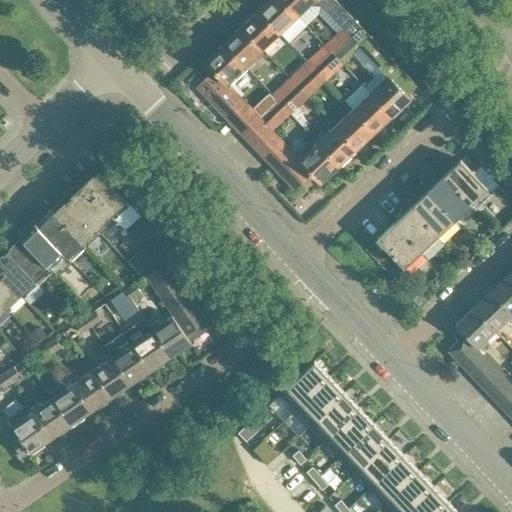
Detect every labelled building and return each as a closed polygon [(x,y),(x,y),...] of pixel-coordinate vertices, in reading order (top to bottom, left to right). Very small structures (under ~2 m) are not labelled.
[(281,0),(269,0),(258,10),(280,33),(289,42),(306,26),(297,17),(281,0)] [(335,0),(281,0),(297,17),(311,3),(319,3),(342,27),(352,38),(362,28),(335,0)] [(262,50),(280,33),(258,10),(241,27),(262,50)] [(262,50),(241,27),(223,44),(247,69),(249,68),(247,65),(262,50)] [(342,27),(332,36),(340,44),(343,41),(346,44),(352,38),(342,27)] [(407,96),(417,86),(362,28),(352,38),(361,47),(360,47),(387,75),(369,92),(391,115),(409,98),(407,96)] [(343,64),(360,47),(361,47),(352,38),(346,44),(347,45),(335,56),(343,64)] [(247,69),(223,44),(205,61),(214,70),(226,83),(228,82),(230,84),(231,83),(247,69)] [(315,52),(306,61),(314,69),(323,60),(315,52)] [(325,81),(343,64),(335,56),(318,73),(325,81)] [(298,68),(289,77),(296,86),(306,77),(298,68)] [(247,100),(231,83),(230,84),(228,82),(226,83),(214,70),(196,87),(227,119),(247,100)] [(310,81),(301,90),(307,97),(317,88),(310,81)] [(281,85),(271,94),(279,102),(288,93),(281,85)] [(297,107),(307,97),(301,90),(283,107),(290,114),(291,113),(297,107)] [(391,115),(369,92),(352,109),(374,132),(391,115)] [(235,127),(255,108),(247,100),(227,119),(235,127)] [(274,129),(290,114),(283,107),(267,122),(274,129)] [(297,107),(291,113),(304,127),(309,123),(301,114),(303,113),(297,107)] [(263,118),(263,117),(255,108),(235,127),(244,136),(263,118)] [(374,132),(352,109),(334,125),(356,148),(374,132)] [(244,136),(248,140),(267,122),(263,118),(244,136)] [(256,149),(276,130),(274,129),(267,122),(248,140),(256,149)] [(356,148),(334,125),(317,142),(339,165),(356,148)] [(264,157),(283,138),(276,130),(256,149),(264,157)] [(272,166),(292,147),(283,138),(264,157),(272,166)] [(339,165),(317,142),(301,157),(299,159),(312,173),(321,182),(339,165)] [(299,159),(301,157),(292,147),(272,166),(294,189),(312,173),(299,159)] [(492,193),(460,159),(443,176),(475,209),(492,193)] [(131,204),(100,171),(97,168),(81,182),(115,218),(131,204)] [(475,209),(443,176),(427,191),(459,225),(475,209)] [(115,218),(81,182),(66,196),(101,232),(115,218)] [(459,225),(427,191),(410,207),(442,241),(459,225)] [(101,232),(66,196),(52,209),(87,246),(101,232)] [(442,241),(410,207),(394,223),(425,256),(442,241)] [(87,246),(52,209),(37,223),(69,257),(69,256),(72,260),(87,246)] [(34,219),(19,233),(54,271),(58,275),(73,261),(72,260),(69,256),(69,257),(37,223),(34,219)] [(408,272),(425,257),(425,256),(394,223),(376,239),(408,272)] [(54,271),(19,233),(4,247),(39,284),(54,271)] [(0,251),(0,271),(25,298),(31,304),(45,291),(39,284),(4,247),(0,251)] [(154,285),(173,272),(167,263),(147,276),(154,285)] [(25,298),(0,271),(0,300),(10,312),(25,298)] [(160,295),(180,282),(173,272),(154,285),(160,295)] [(511,278),(508,274),(491,291),(511,313),(511,278)] [(142,291),(135,282),(125,289),(131,298),(142,291)] [(167,305),(186,292),(180,282),(160,295),(167,305)] [(131,298),(125,289),(112,299),(118,307),(131,298)] [(511,320),(511,313),(491,291),(473,308),(495,331),(506,321),(509,324),(511,320)] [(186,292),(167,305),(173,314),(174,315),(193,301),(186,292)] [(0,320),(10,312),(0,300),(0,320)] [(173,314),(172,314),(190,341),(210,328),(205,321),(206,321),(193,301),(174,315),(173,314)] [(458,341),(447,351),(459,364),(477,347),(477,348),(478,347),(480,345),(483,348),(489,342),(486,339),(495,331),(473,308),(455,325),(460,329),(453,336),(458,341)] [(96,309),(85,316),(91,326),(102,318),(96,309)] [(190,341),(172,314),(160,322),(159,319),(150,326),(171,356),(191,342),(190,341)] [(91,326),(85,316),(75,322),(82,332),(91,326)] [(145,319),(125,332),(151,370),(171,356),(150,326),(145,319)] [(105,345),(110,353),(131,384),(151,370),(125,332),(105,345)] [(62,346),(57,337),(56,336),(45,343),(51,353),(62,346)] [(51,353),(45,343),(36,350),(42,359),(51,353)] [(468,373),(486,356),(478,347),(477,348),(477,347),(459,364),(468,373)] [(131,384),(110,353),(102,358),(104,360),(91,369),(111,397),(131,384)] [(477,382),(494,365),(486,356),(468,373),(477,382)] [(314,360),(280,393),(295,409),(330,376),(314,360)] [(22,376),(15,365),(5,372),(12,383),(22,376)] [(485,390),(503,373),(494,365),(477,382),(485,390)] [(111,397),(91,369),(80,376),(79,374),(70,380),(91,411),(111,397)] [(0,390),(12,383),(5,372),(0,375),(0,390)] [(493,399),(511,383),(503,373),(485,390),(493,399)] [(330,376),(295,409),(310,425),(345,392),(330,376)] [(91,411),(70,380),(63,385),(65,387),(51,396),(71,424),(91,411)] [(506,413),(511,406),(511,390),(498,404),(506,413)] [(345,392),(310,425),(325,441),(360,408),(345,392)] [(71,424),(51,396),(40,404),(39,402),(30,407),(51,438),(71,424)] [(27,403),(7,418),(11,424),(19,435),(11,441),(22,456),(29,451),(30,452),(51,438),(30,407),(27,403)] [(360,408),(325,441),(340,456),(375,423),(360,408)] [(250,422),(238,432),(246,441),(258,431),(250,422)] [(375,423),(340,456),(355,472),(390,439),(375,423)] [(390,439),(355,472),(370,488),(405,455),(390,439)] [(263,441),(254,449),(259,456),(269,447),(263,441)] [(307,459),(299,450),(293,455),(301,464),(307,459)] [(405,455),(370,488),(385,503),(420,470),(405,455)] [(313,466),(307,471),(315,480),(321,475),(313,466)] [(420,470),(385,503),(393,511),(407,511),(434,486),(420,470)] [(321,475),(315,480),(322,489),(329,484),(321,475)] [(434,486),(407,511),(438,511),(449,501),(434,486)] [(341,499),(335,504),(341,511),(344,511),(349,508),(341,499)] [(459,511),(449,501),(438,511),(459,511)]
